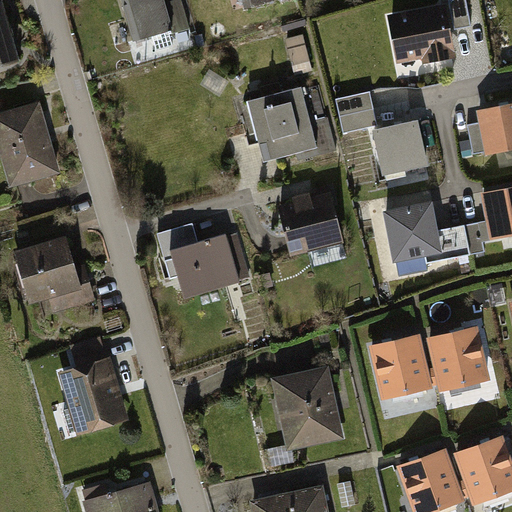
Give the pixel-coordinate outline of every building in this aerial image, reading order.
[(1,0),(0,0),(0,71),(24,63),(1,0)] [(161,0),(134,0),(124,3),(135,43),(171,34),(173,38),(190,34),(182,3),(164,8),(161,0)] [(241,0),(244,10),(280,1),(281,5),(299,1),(298,0),(241,0)] [(444,9),(388,19),(396,67),(452,57),(444,9)] [(299,88),(242,100),(255,159),(311,147),(299,88)] [(375,90),(340,95),(345,130),(380,125),(375,90)] [(511,113),(485,119),(494,160),(511,156),(511,113)] [(35,114),(0,122),(0,181),(2,190),(50,179),(35,114)] [(471,154),(487,150),(480,121),(464,125),(471,154)] [(418,128),(378,136),(390,192),(430,184),(418,128)] [(327,185),(276,197),(293,265),(344,252),(327,185)] [(511,194),(485,200),(493,236),(511,232),(511,194)] [(429,208),(388,217),(397,261),(439,252),(429,208)] [(67,234),(10,249),(28,316),(85,300),(67,234)] [(224,237),(169,253),(183,301),(238,285),(224,237)] [(477,329),(426,341),(438,392),(489,380),(477,329)] [(419,337),(367,349),(380,403),(431,392),(419,337)] [(116,360),(60,376),(80,446),(136,430),(116,360)] [(334,366),(273,377),(286,446),(347,434),(334,366)] [(511,467),(502,439),(453,456),(471,506),(511,491),(511,467)] [(444,451),(396,469),(411,511),(441,511),(463,504),(444,451)] [(334,511),(329,483),(257,496),(260,511),(334,511)] [(155,511),(149,486),(83,503),(84,511),(155,511)]
